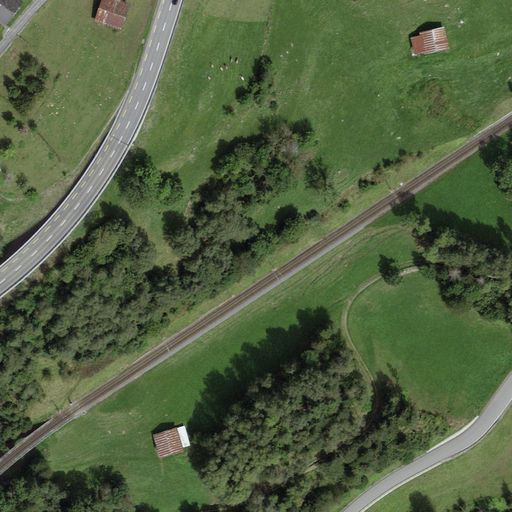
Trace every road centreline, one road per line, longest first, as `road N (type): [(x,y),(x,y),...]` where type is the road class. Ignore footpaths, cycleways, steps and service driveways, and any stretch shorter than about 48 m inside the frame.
road 1 (track): [(187,511),(263,491),(363,425),(375,389),(345,330),(348,305),(362,287),(423,260),(511,269)]
road 2 (primary): [(0,282),(56,230),(107,162),(173,0)]
road 3 (tertiary): [(511,388),(464,446),(407,472),(351,511)]
